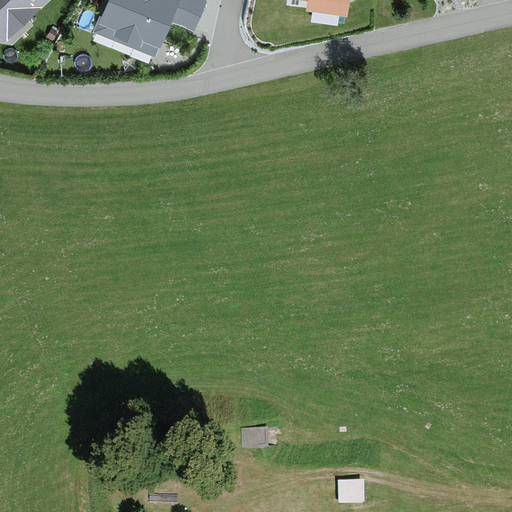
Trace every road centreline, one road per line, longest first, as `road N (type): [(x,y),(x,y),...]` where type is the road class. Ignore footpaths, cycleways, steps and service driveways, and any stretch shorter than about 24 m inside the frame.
road 1 (unclassified): [(0,87),(174,91),(511,12)]
road 2 (track): [(511,492),(242,453)]
